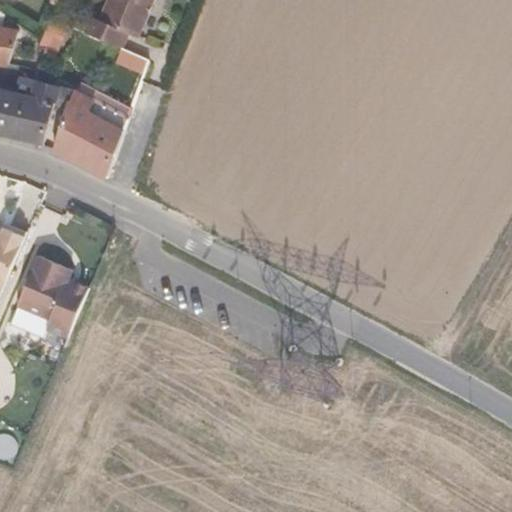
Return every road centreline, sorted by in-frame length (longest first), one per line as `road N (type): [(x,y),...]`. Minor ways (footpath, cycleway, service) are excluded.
road 1 (unclassified): [(0,156),(150,221),(511,423)]
road 2 (track): [(433,375),(511,237)]
